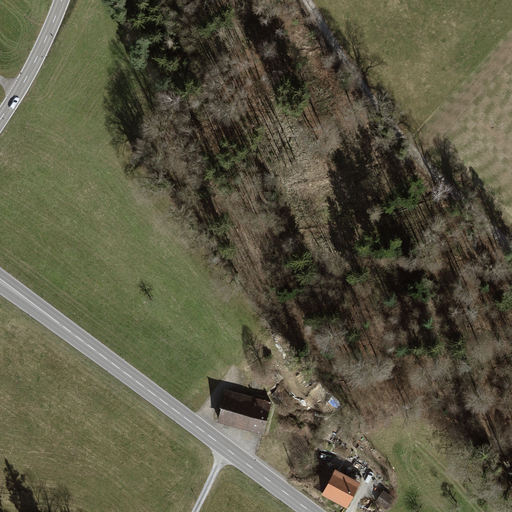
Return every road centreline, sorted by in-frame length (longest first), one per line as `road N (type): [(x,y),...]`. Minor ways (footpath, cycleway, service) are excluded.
road 1 (tertiary): [(309,511),(0,281)]
road 2 (track): [(297,0),(369,101),(511,256)]
road 3 (tertiary): [(61,0),(0,118)]
